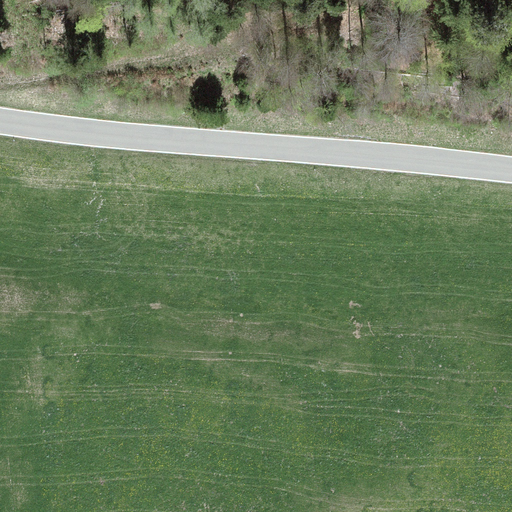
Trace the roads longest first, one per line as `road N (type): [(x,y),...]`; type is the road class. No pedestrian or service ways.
road 1 (tertiary): [(0,119),(511,169)]
road 2 (track): [(0,88),(210,47),(370,0)]
